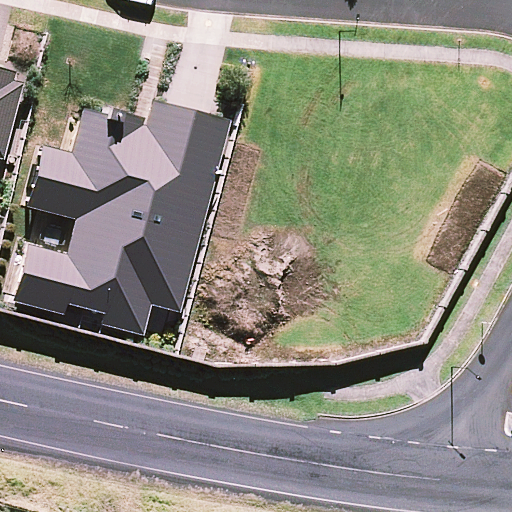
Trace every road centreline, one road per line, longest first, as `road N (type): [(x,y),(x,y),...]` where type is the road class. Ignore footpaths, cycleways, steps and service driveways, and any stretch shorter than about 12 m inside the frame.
road 1 (unclassified): [(461,481),(280,457),(0,402)]
road 2 (residential): [(461,481),(483,395),(511,329)]
